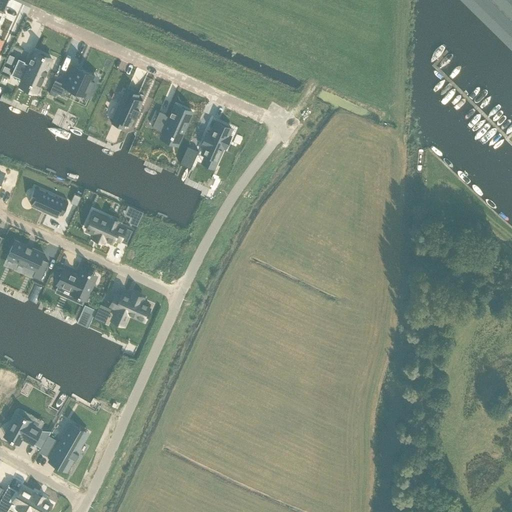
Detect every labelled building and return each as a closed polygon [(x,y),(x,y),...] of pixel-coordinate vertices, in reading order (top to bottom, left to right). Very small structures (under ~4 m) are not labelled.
[(0,0),(0,12),(2,13),(8,0),(0,0)] [(511,0),(460,0),(511,50),(511,0)] [(18,59),(11,75),(38,87),(44,75),(45,75),(47,71),(46,71),(51,58),(35,51),(32,58),(31,58),(29,62),(30,62),(29,65),(24,63),(24,62),(18,59)] [(55,80),(50,89),(64,96),(68,88),(82,94),(83,93),(89,96),(96,80),(90,77),(91,74),(82,70),(81,72),(76,69),(76,70),(69,67),(62,83),(55,80)] [(117,110),(111,123),(123,128),(126,123),(130,125),(130,126),(134,117),(135,118),(139,109),(138,109),(142,100),(141,100),(137,98),(139,93),(127,88),(121,101),(120,101),(116,110),(117,110)] [(159,112),(152,128),(163,132),(163,131),(170,135),(170,136),(172,137),(172,136),(180,139),(192,112),(175,104),(172,111),(171,111),(169,115),(170,115),(170,117),(165,115),(159,112)] [(207,130),(201,142),(205,144),(201,151),(205,152),(204,154),(216,160),(223,145),(225,146),(231,134),(229,133),(231,126),(216,119),(210,132),(207,130)] [(30,206),(56,217),(58,213),(62,215),(68,203),(34,188),(28,199),(32,201),(30,206)] [(90,216),(86,226),(88,227),(86,230),(93,234),(92,237),(104,242),(105,239),(112,242),(114,238),(126,244),(132,230),(119,225),(120,222),(108,217),(105,223),(90,216)] [(141,223),(132,242),(140,246),(140,245),(145,248),(140,259),(156,266),(160,258),(161,258),(163,253),(162,253),(167,241),(151,234),(150,236),(145,234),(149,227),(141,223)] [(14,239),(6,257),(35,270),(33,276),(40,280),(48,262),(41,258),(43,253),(14,239)] [(65,268),(57,284),(72,291),(71,293),(77,296),(77,297),(79,298),(79,297),(85,299),(92,285),(90,284),(95,273),(90,272),(91,271),(89,270),(88,271),(82,268),(79,274),(65,268)] [(115,294),(110,306),(116,309),(113,316),(125,322),(129,314),(144,321),(149,309),(147,308),(149,304),(142,301),(143,298),(131,292),(130,296),(123,292),(121,296),(115,294)] [(100,303),(94,318),(105,323),(111,308),(100,303)] [(0,411),(2,412),(10,397),(0,390),(0,411)] [(11,428),(6,437),(18,443),(22,437),(32,443),(33,442),(42,446),(48,436),(39,431),(40,429),(30,423),(31,421),(17,413),(9,427),(11,428)] [(71,423),(49,461),(66,471),(85,438),(76,433),(79,428),(71,423)] [(52,446),(56,439),(49,435),(45,442),(52,446)] [(2,495),(0,499),(0,511),(7,511),(12,504),(25,511),(27,511),(29,510),(31,511),(46,511),(51,504),(43,499),(44,497),(35,492),(34,494),(21,487),(13,501),(2,495)]
